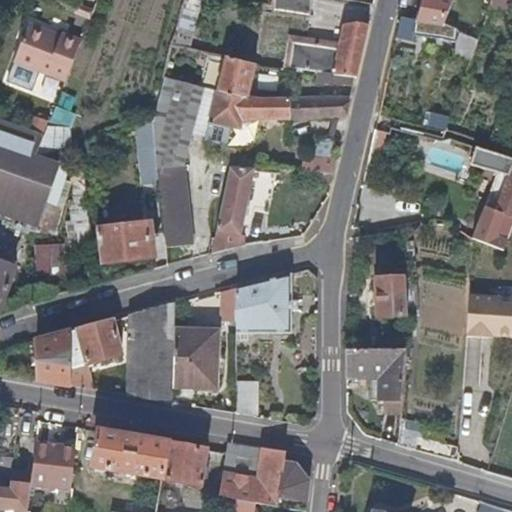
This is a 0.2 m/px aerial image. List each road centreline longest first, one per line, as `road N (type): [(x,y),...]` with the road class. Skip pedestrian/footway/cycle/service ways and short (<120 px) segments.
road 1 (residential): [(337,249),(0,337)]
road 2 (unclassified): [(330,443),(0,391)]
road 3 (residential): [(337,249),(391,0)]
road 4 (residential): [(330,443),(337,249)]
road 5 (unclassified): [(511,496),(330,443)]
